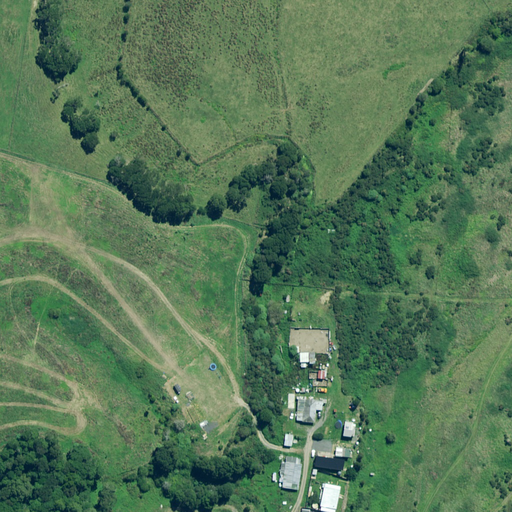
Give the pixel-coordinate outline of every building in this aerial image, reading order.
[(313,362),(313,353),(299,353),(299,362),(313,362)] [(296,395),(288,394),(286,409),(296,410),(295,421),(314,423),(315,410),(321,410),(321,402),(295,399),(296,395)] [(350,424),(343,423),(341,435),(348,436),(350,424)] [(292,435),(284,435),(283,445),(291,446),(292,435)] [(290,448),(285,448),(284,462),(281,462),(278,487),(297,490),(302,459),(289,457),(290,448)] [(348,450),(336,448),(335,456),(348,458),(348,450)] [(333,511),(338,487),(323,484),(318,511),(325,511),(333,511)]
